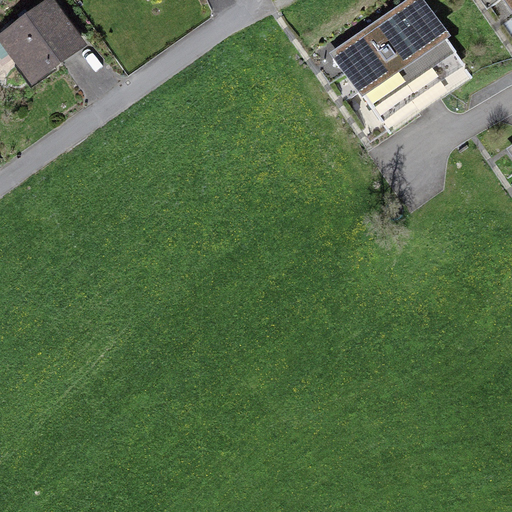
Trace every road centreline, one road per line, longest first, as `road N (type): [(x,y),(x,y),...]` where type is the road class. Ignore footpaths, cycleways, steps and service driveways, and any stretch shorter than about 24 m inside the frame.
road 1 (residential): [(259,0),(263,7),(206,38),(0,184)]
road 2 (residential): [(388,175),(511,99)]
